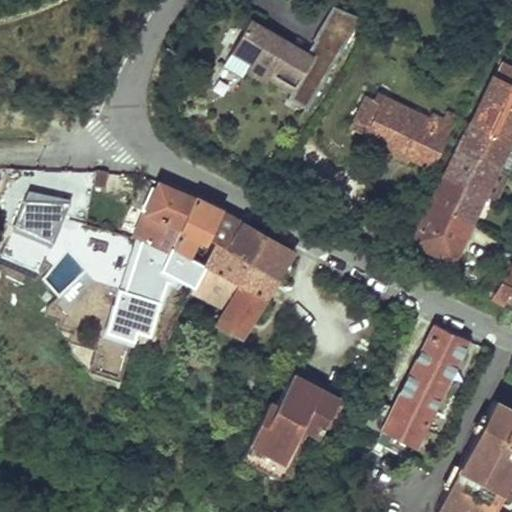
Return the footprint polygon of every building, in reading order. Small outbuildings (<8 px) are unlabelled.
[(288,89),(309,54),(245,17),(227,48),(247,60),(242,68),(259,78),(261,73),(288,89)] [(503,78),(511,82),(511,64),(503,78)] [(502,77),(414,235),(455,256),(495,184),(509,158),(511,152),(511,82),(503,78),(502,77)] [(356,124),(435,169),(463,120),(453,114),(450,119),(439,113),(435,119),(385,91),(381,97),(373,93),(356,124)] [(511,178),(511,160),(509,158),(495,184),(506,190),(511,178)] [(96,171),(94,183),(102,184),(106,172),(96,171)] [(160,182),(132,238),(153,248),(165,253),(168,247),(193,197),(160,182)] [(49,241),(67,203),(26,185),(9,223),(49,241)] [(193,197),(168,247),(188,260),(193,251),(192,250),(199,239),(200,239),(203,232),(208,235),(220,209),(193,197)] [(220,209),(208,235),(217,241),(276,275),(293,248),(243,221),(220,209)] [(276,275),(217,241),(203,267),(263,295),(276,275)] [(115,304),(109,301),(98,329),(125,340),(129,329),(145,336),(163,284),(169,287),(172,280),(188,288),(199,265),(196,264),(188,260),(168,247),(165,253),(153,248),(136,295),(120,289),(115,304)] [(511,262),(496,288),(511,297),(511,262)] [(188,288),(174,318),(190,326),(200,305),(219,316),(216,322),(240,333),(263,295),(203,267),(199,265),(188,288)] [(375,397),(362,422),(380,431),(381,428),(412,444),(468,338),(436,323),(392,406),(375,397)] [(92,338),(90,373),(119,375),(121,339),(92,338)] [(244,361),(230,389),(244,396),(258,368),(244,361)] [(241,445),(237,452),(273,470),(286,446),(296,452),(308,428),(300,423),(301,420),(324,433),(342,403),(293,373),(273,404),(266,400),(241,445)] [(447,487),(434,511),(511,511),(511,411),(494,402),(487,414),(478,431),(458,468),(447,487)] [(482,412),(473,429),(478,431),(487,414),(482,412)] [(453,466),(443,485),(447,487),(458,468),(453,466)]
